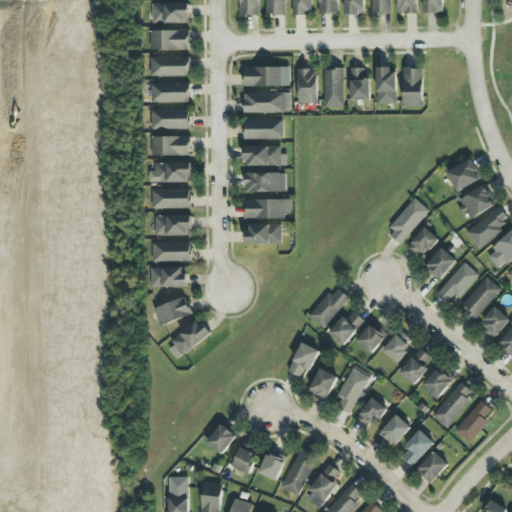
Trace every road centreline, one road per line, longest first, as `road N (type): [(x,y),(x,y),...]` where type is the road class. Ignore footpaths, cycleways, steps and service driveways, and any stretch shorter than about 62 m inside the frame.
road 1 (residential): [(230,289),(218,259),(216,0)]
road 2 (residential): [(472,39),(218,41)]
road 3 (residential): [(268,408),(317,423),(432,511)]
road 4 (residential): [(511,177),(476,90),(470,0)]
road 5 (residential): [(384,280),(511,394)]
